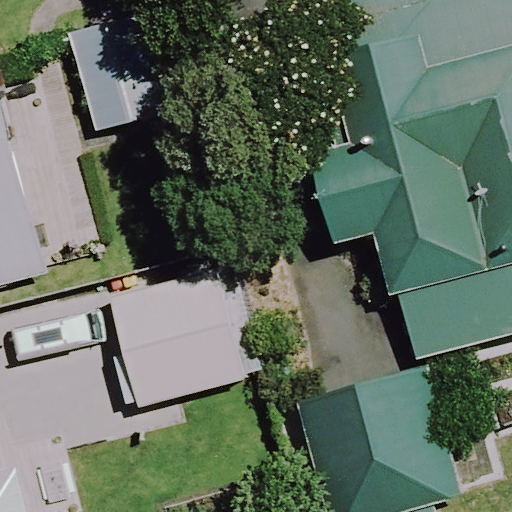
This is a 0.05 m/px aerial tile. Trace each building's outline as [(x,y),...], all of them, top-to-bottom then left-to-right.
[(511,69),(490,0),(397,0),(288,34),(325,153),(311,157),(340,252),(381,384),(511,343),(511,69)] [(152,24),(70,45),(96,143),(177,123),(152,24)] [(0,290),(98,265),(59,116),(14,128),(0,74),(0,290)] [(224,284),(107,321),(140,423),(256,387),(224,284)] [(289,418),(313,511),(469,511),(435,380),(289,418)] [(0,511),(29,511),(22,480),(0,485),(0,511)]
